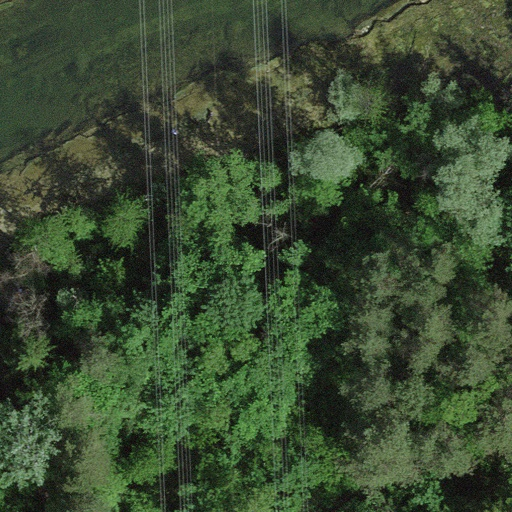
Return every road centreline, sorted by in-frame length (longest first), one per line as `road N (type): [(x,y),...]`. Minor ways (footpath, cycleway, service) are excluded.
road 1 (track): [(511,432),(315,511)]
road 2 (track): [(47,511),(0,367)]
